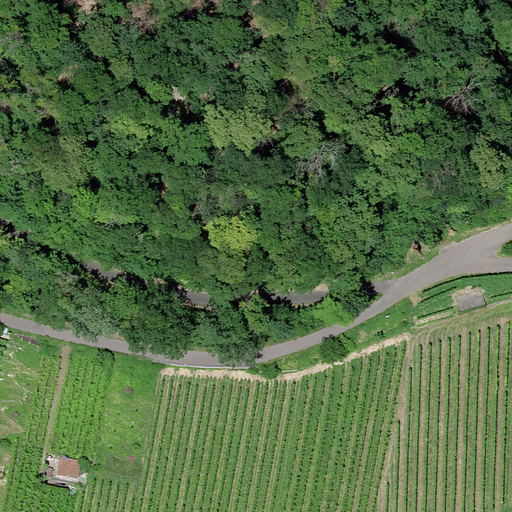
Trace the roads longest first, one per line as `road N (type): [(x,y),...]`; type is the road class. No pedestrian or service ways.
road 1 (track): [(0,318),(144,351),(289,354),(447,269)]
road 2 (residential): [(447,269),(368,290),(203,300),(109,276),(0,222)]
